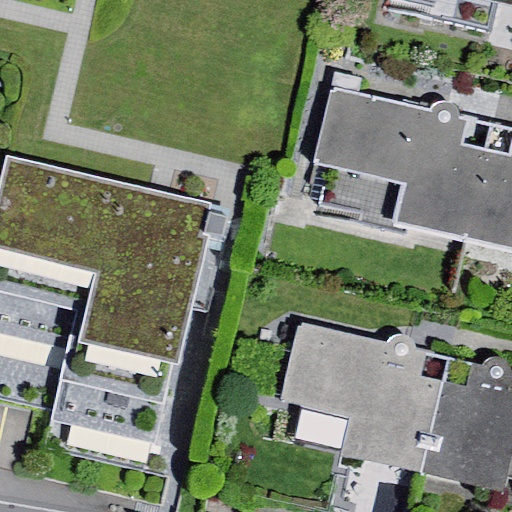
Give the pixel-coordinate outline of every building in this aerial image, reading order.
[(511,0),(464,0),(464,1),(511,11),(511,0)] [(429,112),(334,90),(317,166),(407,187),(397,229),(467,245),(494,128),(461,120),(458,113),(453,107),(446,104),(429,112)] [(511,131),(494,128),(467,245),(511,255),(511,131)] [(225,217),(22,169),(0,263),(0,360),(65,376),(49,444),(165,471),(225,217)] [(386,346),(302,327),(284,404),(352,420),(342,463),(423,482),(451,362),(418,355),(415,347),(411,341),(403,338),(386,346)] [(483,369),(451,362),(423,482),(505,501),(511,473),(511,374),(508,366),(502,361),(495,361),(488,364),(483,369)]
